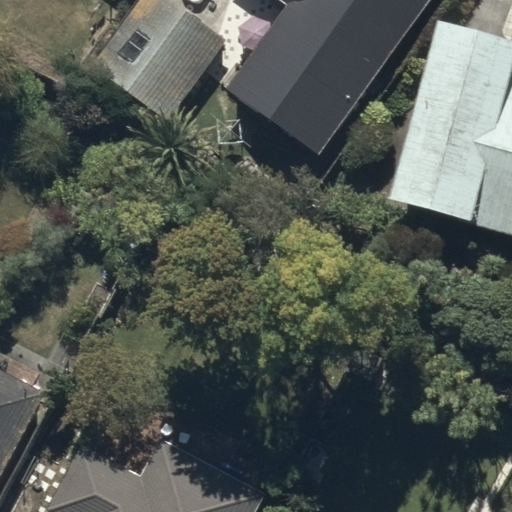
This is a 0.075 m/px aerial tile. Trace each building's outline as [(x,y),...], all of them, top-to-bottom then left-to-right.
[(225,40),(169,0),(138,0),(91,65),(166,120),(225,40)] [(379,69),(428,0),(281,0),(308,19),(301,28),(336,53),(343,43),(379,69)] [(387,196),(511,232),(511,38),(438,17),(387,196)] [(0,455),(34,384),(0,367),(0,455)] [(254,511),(265,491),(154,435),(138,466),(85,439),(48,510),(51,511),(254,511)]
